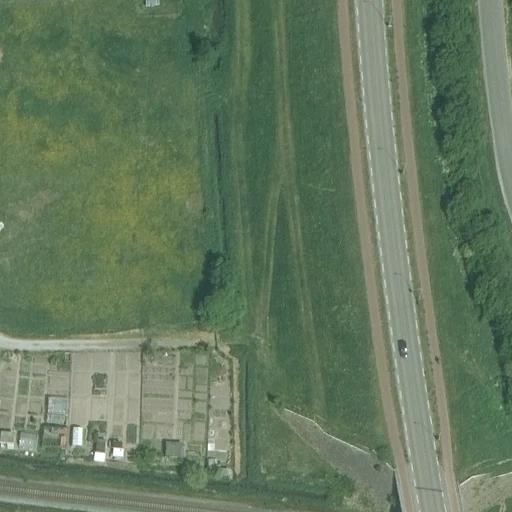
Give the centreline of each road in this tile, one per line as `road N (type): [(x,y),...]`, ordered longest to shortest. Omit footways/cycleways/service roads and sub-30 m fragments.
road 1 (secondary): [(433,511),(382,171),(368,0)]
road 2 (residential): [(0,340),(196,338)]
road 3 (track): [(495,0),(511,161)]
